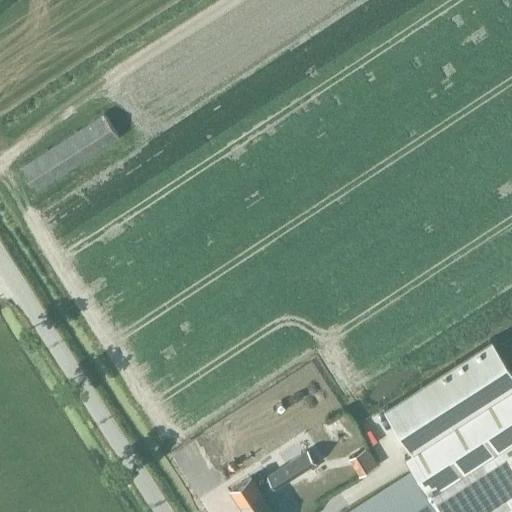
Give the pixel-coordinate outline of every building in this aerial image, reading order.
[(36,192),(120,138),(105,115),(20,169),(36,192)] [(421,452),(511,392),(511,371),(493,342),(384,412),(414,457),(421,452)] [(511,392),(421,452),(414,457),(406,462),(411,470),(413,469),(428,493),(435,488),(436,489),(483,458),(487,463),(511,446),(511,392)] [(360,474),(377,464),(367,447),(350,457),(360,474)] [(307,451),(268,476),(268,478),(274,487),(275,488),(315,462),(307,451)] [(511,511),(511,451),(489,467),(483,458),(436,489),(435,488),(428,493),(413,469),(385,489),(349,511),(511,511)] [(250,477),(232,489),(241,503),(246,511),(273,511),(262,495),(274,487),(268,478),(256,486),(250,477)]
